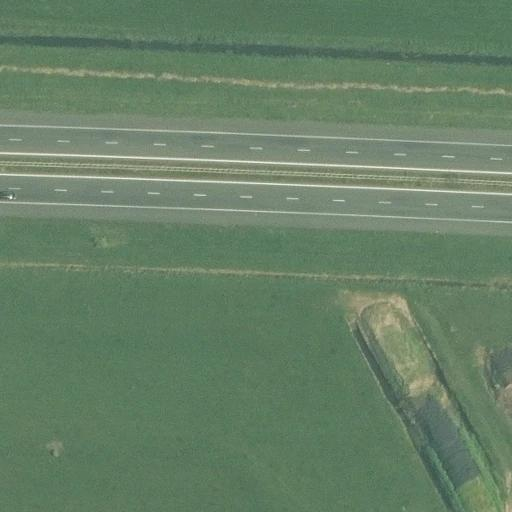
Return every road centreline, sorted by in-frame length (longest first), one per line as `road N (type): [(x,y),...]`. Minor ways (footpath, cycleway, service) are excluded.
road 1 (motorway): [(511,161),(0,140)]
road 2 (motorway): [(0,189),(511,208)]
